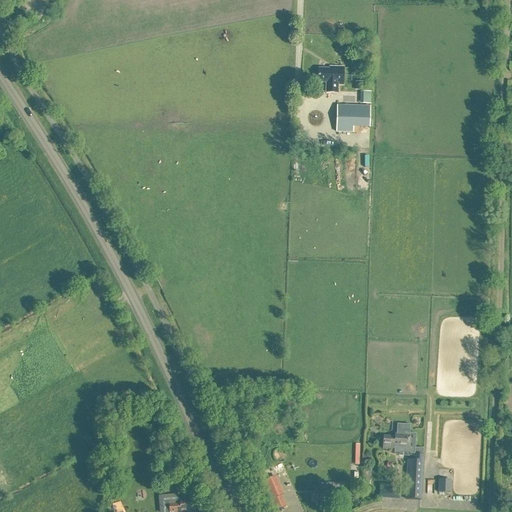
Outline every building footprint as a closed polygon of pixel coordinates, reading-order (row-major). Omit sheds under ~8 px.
[(318,70),(318,84),(326,84),(325,94),(337,94),(338,86),(343,86),(343,68),(329,68),(329,70),(318,70)] [(369,128),(370,107),(337,106),(336,133),(353,134),(353,128),(369,128)] [(383,446),(383,450),(394,450),(394,453),(421,455),(422,449),(413,449),(414,435),(408,435),(409,428),(396,427),(395,434),(394,438),(383,437),(383,446)] [(413,455),(412,461),(407,460),(404,500),(422,501),(424,455),(413,455)] [(275,476),(260,483),(272,511),(275,511),(286,507),(282,496),(284,495),(275,476)] [(439,478),(439,491),(452,492),(453,479),(439,478)] [(318,483),(318,487),(315,487),(315,495),(318,495),(318,499),(343,500),(343,489),(342,489),(342,484),(318,483)] [(383,497),(400,498),(400,486),(383,486),(383,497)] [(194,511),(194,498),(179,499),(180,505),(168,506),(169,511),(194,511)]
